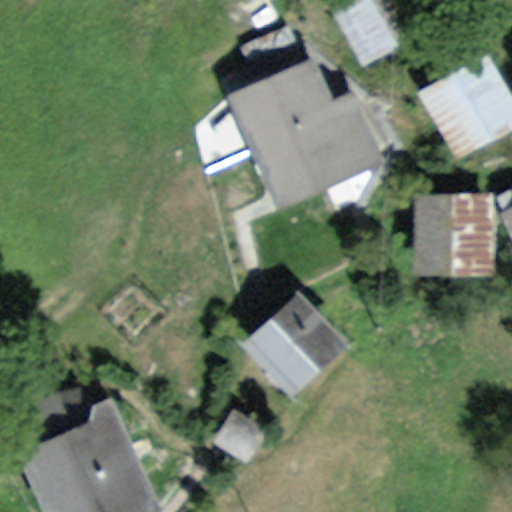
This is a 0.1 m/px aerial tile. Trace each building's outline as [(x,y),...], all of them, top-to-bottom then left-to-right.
[(403,0),(346,0),(345,1),(373,49),(417,23),(403,0)] [(511,121),(511,111),(485,62),(431,91),(463,149),(511,121)] [(305,63),(230,98),(278,198),(370,154),(340,92),(323,100),(305,63)] [(496,197),(418,197),(418,271),(497,270),(496,197)] [(336,343),(295,304),(254,346),(295,385),(336,343)] [(86,425),(33,451),(62,511),(130,511),(152,502),(105,403),(88,411),(86,425)] [(263,435),(238,420),(225,442),(249,457),(263,435)]
